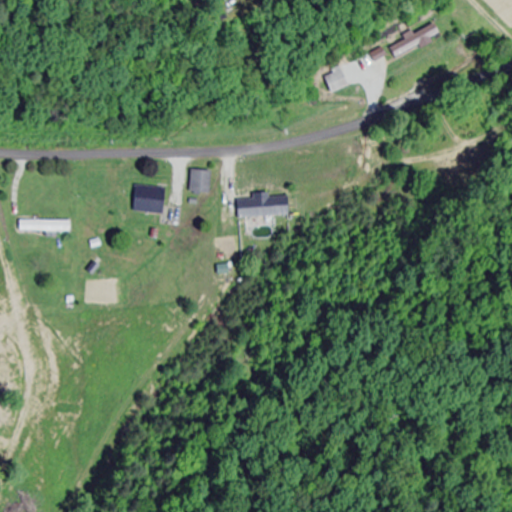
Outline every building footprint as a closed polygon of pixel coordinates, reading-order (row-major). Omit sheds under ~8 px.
[(392,47),(399,59),(421,47),(424,51),(436,44),(433,38),(441,33),(436,23),(392,47)] [(212,194),(213,172),(192,171),(191,194),(212,194)] [(134,212),(165,215),(168,189),(136,186),(134,212)] [(291,217),(290,196),(240,198),(240,219),(291,217)] [(19,233),(72,233),(72,221),(19,221),(19,233)]
